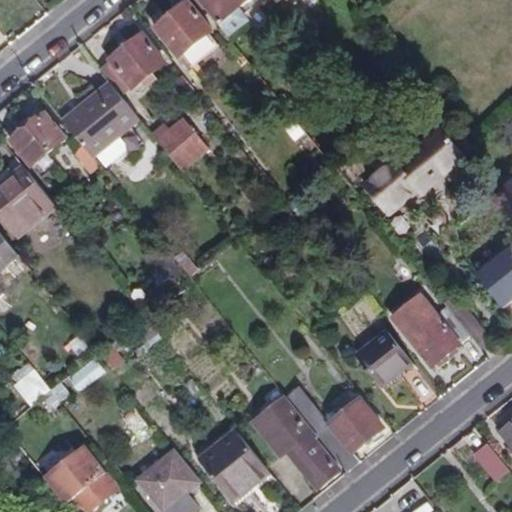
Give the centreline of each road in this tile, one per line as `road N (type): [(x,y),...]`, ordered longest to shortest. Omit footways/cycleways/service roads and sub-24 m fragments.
road 1 (residential): [(349,511),(511,386)]
road 2 (residential): [(0,85),(105,0)]
